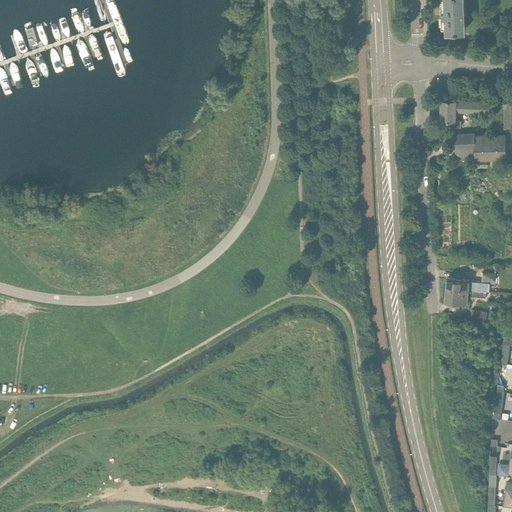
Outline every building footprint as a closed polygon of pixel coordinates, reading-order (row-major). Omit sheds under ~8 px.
[(465,30),(465,12),(464,0),(444,0),(446,31),(465,30)] [(490,113),(491,102),(456,101),(456,100),(441,100),(440,120),(448,121),(448,127),(461,128),(461,121),(455,120),(456,112),(490,113)] [(511,102),(505,102),(503,102),(504,127),(511,127),(511,102)] [(455,160),(506,158),(506,135),(475,136),(475,133),(454,134),(454,136),(448,137),(448,149),(455,148),(455,160)] [(468,289),(486,291),(487,283),(494,284),(495,274),(483,273),(482,282),(447,279),(446,287),(468,289)] [(468,289),(446,287),(444,300),(467,302),(467,296),(486,298),(486,291),(468,289)] [(471,317),(486,319),(487,312),(472,310),(471,317)] [(511,337),(505,337),(504,337),(503,344),(511,345),(511,337)] [(499,463),(498,474),(508,474),(509,463),(499,463)]
